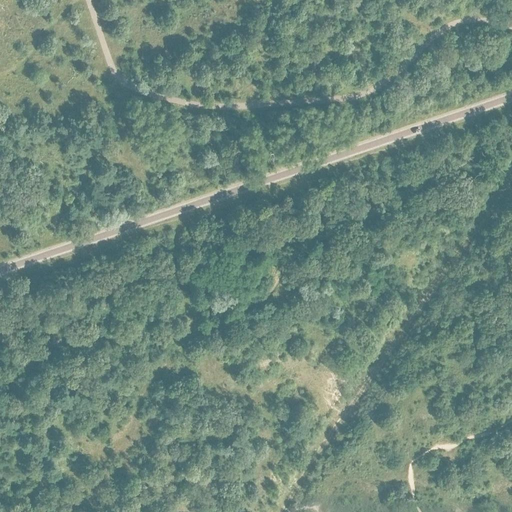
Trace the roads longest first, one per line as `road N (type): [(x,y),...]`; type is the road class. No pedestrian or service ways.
road 1 (unknown): [(511,118),(464,163),(311,245),(220,324),(80,338),(0,377)]
road 2 (track): [(281,511),(501,186)]
road 3 (track): [(185,331),(133,423),(103,457),(35,500),(0,499)]
road 4 (track): [(185,331),(177,211)]
